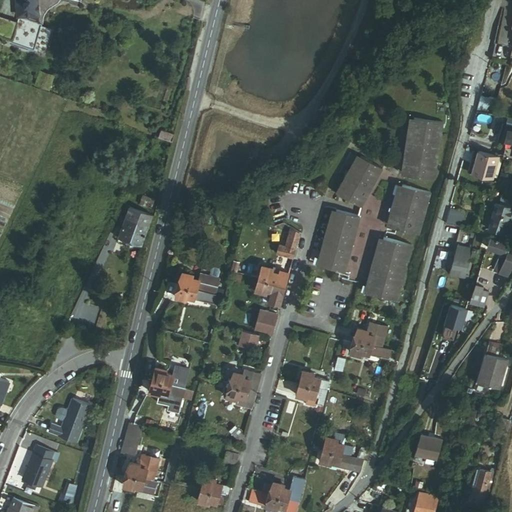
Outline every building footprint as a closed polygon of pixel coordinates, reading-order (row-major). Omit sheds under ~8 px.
[(66,10),(66,7),(66,5),(65,3),(83,8),(85,0),(18,0),(20,17),(43,24),(48,25),(47,29),(54,31),(54,29),(56,23),(57,21),(58,20),(60,18),(63,16),(64,15),(66,12),(66,10)] [(48,51),(54,31),(47,29),(48,25),(43,24),(20,17),(18,22),(14,35),(12,42),(36,49),(37,47),(48,51)] [(14,35),(18,22),(10,20),(6,33),(14,35)] [(495,44),(492,56),(508,60),(511,48),(495,44)] [(44,87),(56,91),(60,78),(48,75),(44,87)] [(63,112),(68,98),(59,95),(55,109),(63,112)] [(496,113),(499,99),(481,95),(478,110),(496,113)] [(415,118),(411,118),(403,175),(407,175),(415,118)] [(437,180),(445,122),(415,118),(407,175),(437,180)] [(175,132),(161,129),(159,137),(172,141),(175,132)] [(475,172),(480,150),(475,149),(470,171),(475,172)] [(499,155),(480,150),(475,172),(494,176),(499,155)] [(338,192),(341,194),(344,188),(342,187),(350,173),(352,174),(355,169),(353,168),(357,161),(359,162),(362,156),(359,154),(338,192)] [(341,194),(363,206),(388,170),(362,156),(359,162),(357,161),(353,168),(355,169),(352,174),(350,173),(342,187),(344,188),(341,194)] [(392,227),(403,185),(400,184),(388,226),(392,227)] [(433,193),(403,185),(392,227),(422,235),(433,193)] [(511,195),(502,193),(500,203),(511,205),(511,195)] [(155,199),(143,195),(140,204),(151,208),(155,199)] [(511,205),(500,203),(497,202),(493,221),(492,227),(496,228),(501,227),(504,227),(504,230),(511,231),(511,229),(511,205)] [(141,244),(152,215),(135,209),(136,206),(133,205),(132,208),(130,207),(119,236),(128,239),(133,241),(141,244)] [(450,207),(444,231),(458,235),(465,211),(450,207)] [(319,264),(322,265),(324,259),(322,259),(328,238),(330,238),(331,233),(329,232),(334,216),(336,217),(338,210),(334,209),(319,264)] [(322,265),(347,272),(362,216),(338,210),(336,217),(334,216),(329,232),(331,233),(330,238),(328,238),(322,259),(324,259),(322,265)] [(296,250),(301,231),(293,229),(288,248),(296,250)] [(477,234),(472,233),(468,246),(473,248),(477,234)] [(369,293),(384,238),(381,237),(366,292),(369,293)] [(490,237),(487,246),(501,250),(507,251),(502,269),(510,271),(511,264),(511,240),(498,237),(498,239),(490,237)] [(399,301),(414,246),(384,238),(369,293),(399,301)] [(288,248),(279,246),(277,254),(293,259),(296,250),(288,248)] [(474,250),(458,246),(455,258),(450,257),(448,266),(453,267),(451,273),(468,277),(474,250)] [(502,269),(507,251),(501,250),(496,268),(502,269)] [(234,261),(232,270),(238,271),(241,262),(234,261)] [(286,285),(290,273),(263,265),(259,278),(286,285)] [(192,275),(182,272),(175,296),(186,299),(187,296),(214,303),(216,294),(215,294),(220,278),(200,273),(198,280),(191,278),(192,275)] [(281,305),(286,285),(259,278),(256,290),(267,293),(268,290),(273,291),(270,302),(281,305)] [(476,282),(470,301),(485,305),(490,291),(483,288),(484,284),(476,282)] [(464,309),(450,305),(440,336),(451,340),(456,327),(458,327),(464,309)] [(273,333),(278,314),(261,309),(256,329),(273,333)] [(375,335),(373,344),(381,347),(387,326),(375,322),(371,334),(375,335)] [(375,335),(371,334),(368,334),(369,331),(359,328),(356,340),(373,344),(375,335)] [(260,335),(244,331),(240,345),(256,350),(260,335)] [(373,344),(356,340),(352,352),(362,355),(363,352),(391,360),(394,350),(381,347),(373,344)] [(490,355),(481,384),(501,390),(509,361),(490,355)] [(347,358),(340,356),(336,368),(343,370),(347,358)] [(156,367),(150,391),(160,394),(161,390),(195,400),(198,391),(194,390),(188,388),(182,387),(187,370),(176,366),(173,375),(166,373),(167,370),(156,367)] [(237,403),(252,407),(262,372),(247,368),(245,374),(234,371),(228,396),(238,399),(237,403)] [(316,374),(304,371),(300,383),(328,391),(331,382),(315,377),(316,374)] [(0,404),(9,380),(1,377),(3,373),(0,372),(0,404)] [(328,391),(300,383),(296,395),(309,399),(307,404),(317,407),(317,405),(324,406),(328,391)] [(79,389),(76,397),(91,402),(94,394),(79,389)] [(65,418),(60,432),(77,439),(91,402),(76,397),(74,396),(69,408),(65,418)] [(59,416),(65,418),(69,408),(63,406),(60,407),(58,413),(59,416)] [(318,406),(316,413),(322,415),(324,408),(318,406)] [(134,413),(131,423),(144,426),(146,416),(134,413)] [(502,440),(508,441),(511,428),(511,417),(508,417),(502,440)] [(143,428),(130,424),(121,457),(124,458),(125,452),(136,455),(143,428)] [(228,430),(237,440),(243,434),(234,425),(228,430)] [(420,433),(415,452),(436,458),(441,439),(420,433)] [(337,440),(326,437),(320,461),(331,464),(331,461),(339,463),(338,466),(359,472),(363,460),(352,457),(354,447),(336,442),(337,440)] [(224,459),(237,463),(242,445),(229,442),(224,459)] [(36,443),(24,477),(30,479),(39,482),(43,484),(53,458),(59,460),(62,453),(36,443)] [(144,449),(142,455),(161,461),(163,454),(144,449)] [(137,462),(131,460),(124,485),(135,488),(135,485),(154,490),(157,481),(164,483),(170,463),(161,461),(142,455),(141,459),(138,458),(137,462)] [(472,501),(488,506),(498,471),(482,466),(472,501)] [(305,480),(293,477),(289,490),(284,489),(285,486),(272,482),(269,494),(299,502),(305,480)] [(216,481),(206,478),(199,503),(210,506),(210,503),(223,506),(225,499),(219,498),(220,494),(228,496),(230,487),(216,483),(216,481)] [(39,482),(30,479),(28,484),(37,488),(39,482)] [(74,488),(65,484),(58,503),(67,506),(74,488)] [(135,485),(135,488),(153,493),(154,490),(135,485)] [(264,492),(252,489),(248,502),(260,505),(264,492)] [(438,511),(442,496),(419,490),(413,511),(438,511)] [(295,511),(299,502),(269,494),(264,492),(260,505),(266,507),(275,510),(274,511),(295,511)] [(11,497),(5,511),(36,511),(38,507),(31,505),(11,497)]
